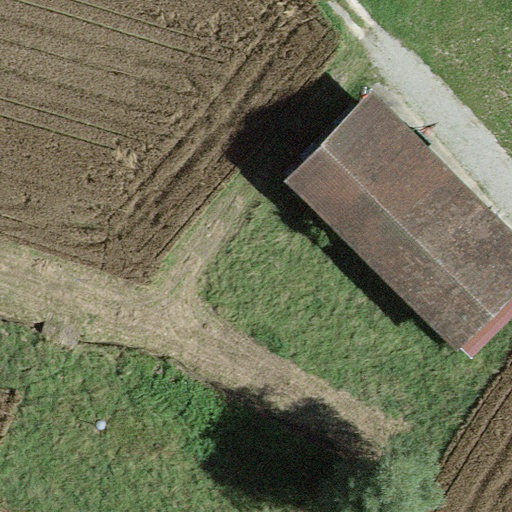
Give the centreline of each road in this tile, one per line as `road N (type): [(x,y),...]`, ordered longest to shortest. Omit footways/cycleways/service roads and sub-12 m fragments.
road 1 (track): [(371,38),(123,305),(68,290)]
road 2 (track): [(336,0),(511,193)]
road 3 (track): [(68,290),(37,444),(71,497),(101,511)]
